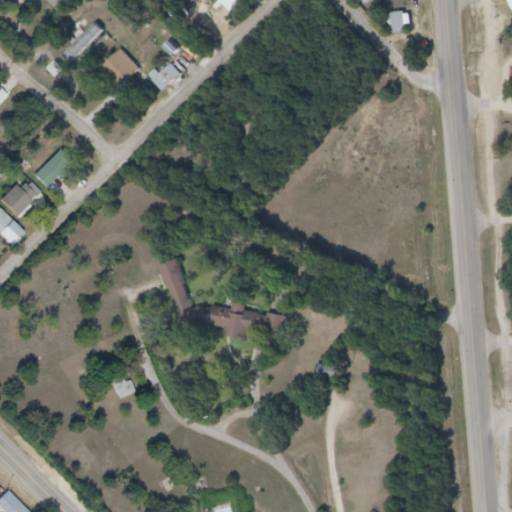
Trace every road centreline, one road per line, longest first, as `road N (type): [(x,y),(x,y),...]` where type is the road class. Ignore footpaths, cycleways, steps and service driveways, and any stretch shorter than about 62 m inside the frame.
road 1 (residential): [(458,87),(430,85),(345,0),(258,16),(0,274)]
road 2 (primary): [(477,329),(449,0)]
road 3 (primary): [(490,511),(477,329)]
road 4 (residential): [(123,154),(0,41)]
